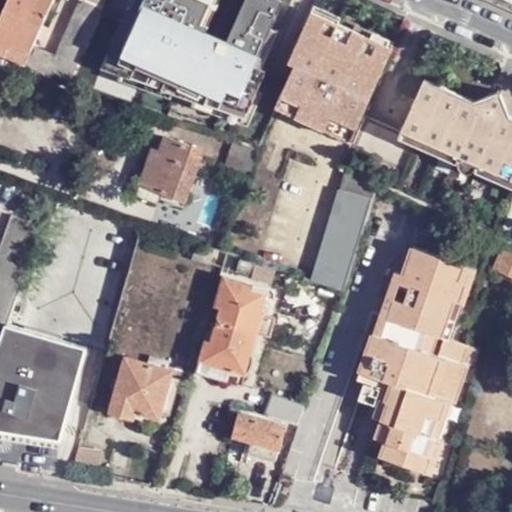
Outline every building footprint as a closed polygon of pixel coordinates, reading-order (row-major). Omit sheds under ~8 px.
[(9,0),(8,2),(0,21),(0,52),(27,62),(35,47),(55,0),(9,0)] [(142,31),(137,43),(130,56),(169,75),(171,71),(189,79),(207,43),(189,34),(190,31),(151,13),(142,31)] [(27,64),(70,81),(84,49),(97,21),(82,14),(62,58),(35,47),(27,62),(27,64)] [(290,82),(277,107),(351,140),(389,53),(377,48),(380,41),(353,29),(350,36),(335,29),(310,18),(291,61),(297,67),(290,82)] [(338,22),(335,29),(350,36),(353,29),(338,22)] [(131,40),(137,43),(142,31),(137,28),(131,40)] [(413,99),(402,124),(444,142),(438,156),(456,165),(463,150),(511,169),(511,117),(406,72),(397,91),(413,99)] [(386,161),(396,139),(400,129),(366,115),(352,146),(386,161)] [(400,129),(396,139),(438,156),(444,142),(402,124),(400,129)] [(156,149),(142,184),(164,193),(164,194),(186,202),(203,149),(169,136),(164,151),(156,149)] [(247,179),(257,149),(236,140),(224,171),(247,179)] [(511,169),(463,150),(456,165),(511,188),(511,169)] [(379,183),(347,167),(313,281),(338,289),(344,290),(374,198),(379,183)] [(0,339),(0,340),(6,325),(12,310),(42,227),(14,218),(0,253),(0,339)] [(217,249),(198,243),(194,259),(212,265),(217,249)] [(391,423),(380,455),(422,470),(433,438),(427,436),(435,414),(429,412),(434,396),(454,403),(467,366),(459,362),(465,346),(434,334),(447,300),(456,303),(462,282),(454,280),(459,264),(411,248),(402,275),(412,278),(403,303),(393,300),(368,373),(389,380),(383,397),(395,401),(389,422),(391,423)] [(511,250),(507,248),(494,275),(511,283),(511,250)] [(258,264),(247,260),(241,258),(236,274),(253,280),(258,264)] [(208,341),(199,371),(229,382),(231,372),(249,372),(271,296),(247,291),(248,285),(228,278),(220,306),(225,309),(213,343),(208,341)] [(0,341),(0,430),(62,439),(88,346),(6,325),(0,340),(0,341)] [(130,356),(111,411),(135,417),(137,412),(161,417),(175,370),(130,356)] [(368,383),(362,400),(375,405),(380,388),(368,383)] [(266,415),(300,424),(306,404),(274,393),(266,415)] [(243,413),(236,436),(254,440),(254,451),(280,459),(288,426),(243,413)]
